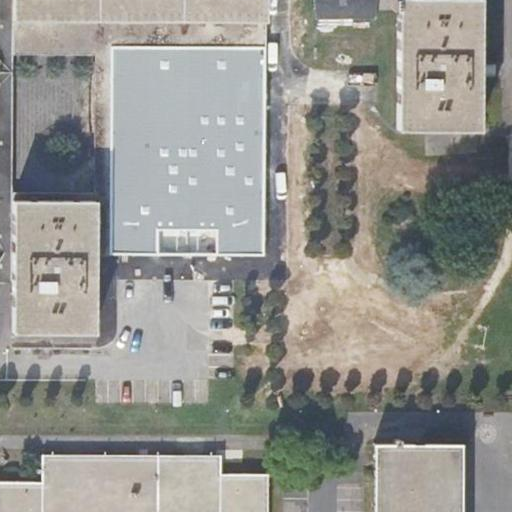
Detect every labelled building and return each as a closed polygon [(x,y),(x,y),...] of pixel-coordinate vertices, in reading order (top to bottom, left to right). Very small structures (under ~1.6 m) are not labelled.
[(38,47),(99,47),(110,45),(263,48),(263,0),(12,0),(13,19),(13,47),(37,47),(38,47)] [(374,0),(315,0),(315,20),(375,20),(374,0)] [(478,129),(478,0),(392,0),(393,9),(397,9),(396,129),(478,129)] [(13,52),(13,47),(13,19),(0,19),(0,245),(4,252),(0,258),(0,281),(12,281),(12,200),(12,195),(13,52)] [(99,47),(99,52),(98,195),(98,200),(93,200),(93,256),(109,256),(109,253),(110,45),(99,47)] [(263,48),(110,45),(109,253),(263,254),(263,48)] [(12,200),(12,281),(12,331),(93,331),(93,256),(93,200),(12,200)] [(461,511),(462,443),(373,443),(372,511),(461,511)] [(0,511),(266,511),(267,473),(220,473),(220,455),(41,454),(41,482),(0,481),(0,511)]
